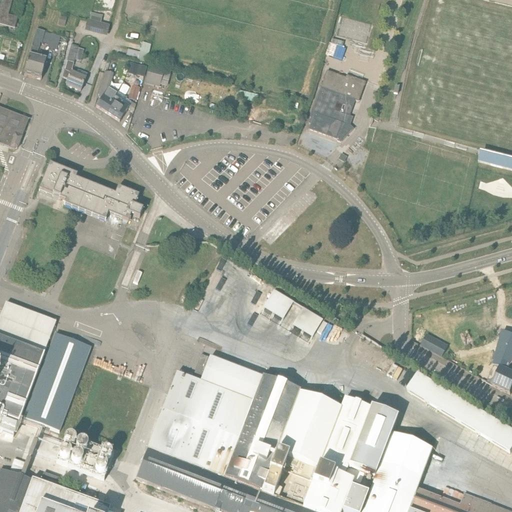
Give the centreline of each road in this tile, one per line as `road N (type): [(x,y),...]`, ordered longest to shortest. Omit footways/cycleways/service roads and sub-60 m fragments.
road 1 (tertiary): [(394,281),(289,271),(257,259),(170,196),(90,118),(0,80)]
road 2 (unclassified): [(511,408),(409,354),(398,334),(394,281)]
road 3 (unknown): [(395,0),(358,128),(320,170)]
road 4 (tertiary): [(394,281),(511,255)]
